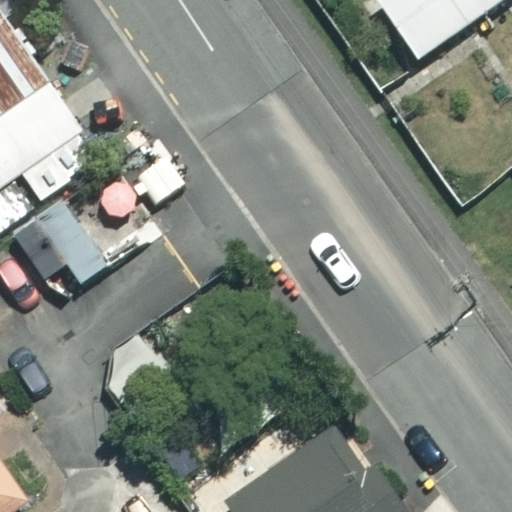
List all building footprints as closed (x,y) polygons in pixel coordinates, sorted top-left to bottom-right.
[(504,0),(379,0),(377,2),(418,61),(504,0)] [(0,237),(101,169),(0,20),(0,237)] [(111,360),(108,388),(178,488),(316,392),(233,274),(111,360)] [(417,511),(353,420),(230,508),(232,511),(417,511)] [(0,511),(19,511),(27,507),(0,465),(0,511)]
